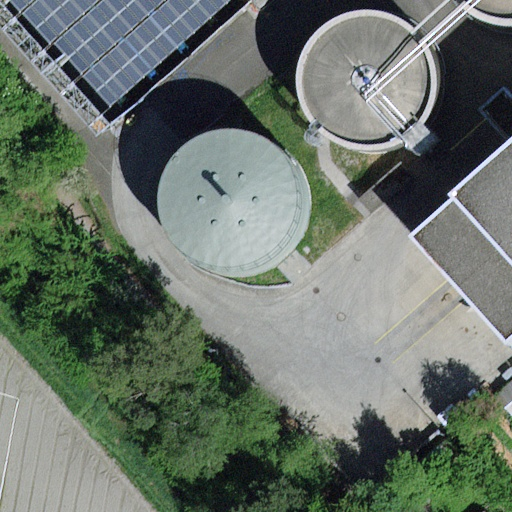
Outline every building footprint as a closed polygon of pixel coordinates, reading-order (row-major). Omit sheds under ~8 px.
[(490,28),(511,29),(511,0),(448,0),(449,2),(468,18),(490,28)] [(346,151),(369,154),(392,149),(412,137),(427,119),(435,97),(436,74),(429,52),(415,33),(396,20),(374,13),(351,15),(329,23),(312,38),(300,58),(295,81),(298,104),(309,125),(325,141),(346,151)] [(321,211),(260,99),(152,157),(213,269),(321,211)] [(511,146),(411,240),(508,343),(511,339),(511,146)] [(400,164),(362,198),(375,212),(413,178),(400,164)]
